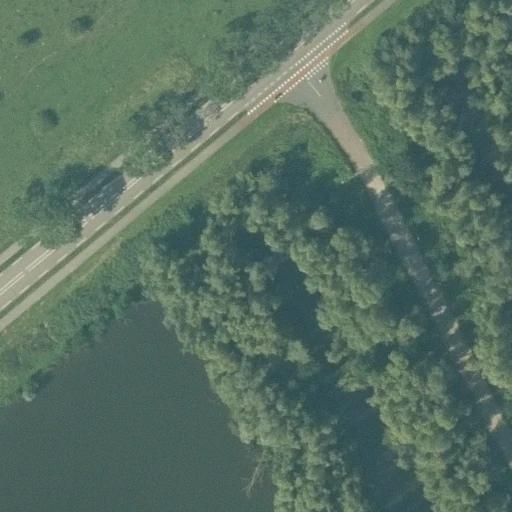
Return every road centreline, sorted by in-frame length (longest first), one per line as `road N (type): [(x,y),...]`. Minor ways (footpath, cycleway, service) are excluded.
road 1 (unclassified): [(511,460),(294,48)]
road 2 (primary): [(0,292),(294,48)]
